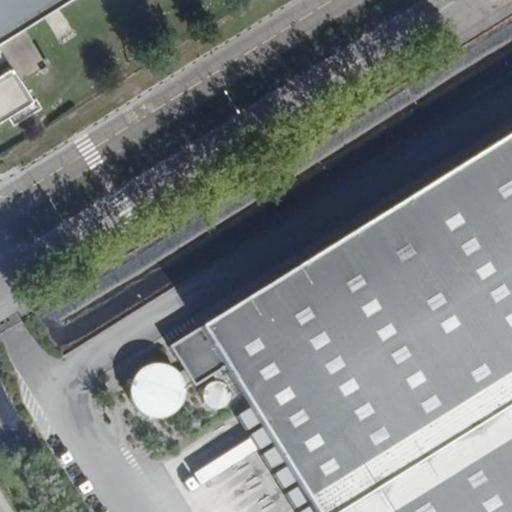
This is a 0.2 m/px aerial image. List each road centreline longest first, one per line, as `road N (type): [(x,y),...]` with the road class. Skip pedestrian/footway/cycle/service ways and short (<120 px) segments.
road 1 (tertiary): [(0,276),(442,0)]
road 2 (tertiary): [(349,0),(0,216)]
